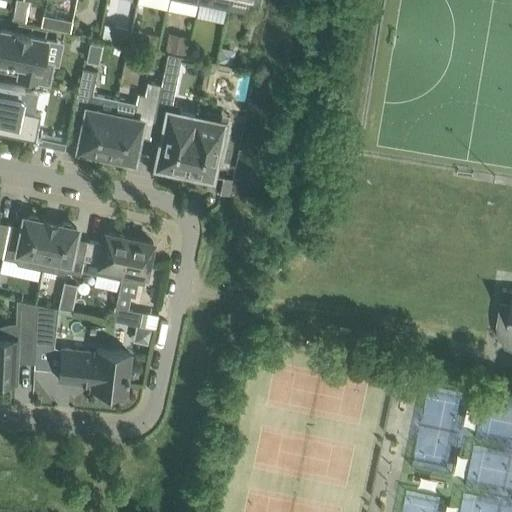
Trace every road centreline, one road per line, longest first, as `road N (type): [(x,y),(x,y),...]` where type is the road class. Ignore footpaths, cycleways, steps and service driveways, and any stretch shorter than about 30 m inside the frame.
road 1 (residential): [(0,422),(122,431),(148,424),(190,239),(188,219),(170,206),(0,168)]
road 2 (track): [(181,285),(264,303),(370,307)]
